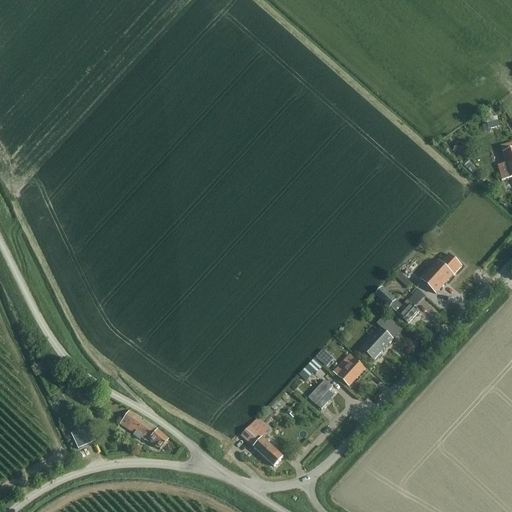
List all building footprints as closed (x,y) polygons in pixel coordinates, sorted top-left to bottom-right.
[(505,164),(497,166),(501,180),(511,177),(511,143),(500,146),(505,164)] [(446,261),(442,258),(421,280),(437,295),(461,268),(450,257),(446,261)] [(412,272),(418,266),(414,262),(408,268),(412,272)] [(391,307),(409,324),(420,313),(408,301),(403,306),(396,300),(396,301),(383,288),(376,295),(390,308),(391,307)] [(375,361),(394,340),(398,335),(391,328),(395,323),(390,319),(386,324),(382,319),(377,324),(382,329),(362,349),(375,361)] [(323,352),(316,359),(327,368),(334,361),(323,352)] [(366,370),(355,359),(349,366),(345,362),(334,373),(350,387),(366,370)] [(42,363),(36,367),(39,373),(46,370),(42,363)] [(298,381),(292,388),(294,391),(301,384),(298,381)] [(325,381),(308,399),(316,406),(322,411),(328,404),(322,399),(333,388),(325,381)] [(277,403),(272,409),(275,411),(280,406),(277,403)] [(148,443),(148,441),(160,450),(168,441),(157,432),(158,430),(130,412),(121,425),(135,434),(133,438),(140,442),(142,439),(148,443)] [(284,458),(273,447),(262,437),(268,431),(259,421),(243,437),(275,468),(284,458)] [(90,427),(69,436),(75,450),(96,441),(90,427)]
